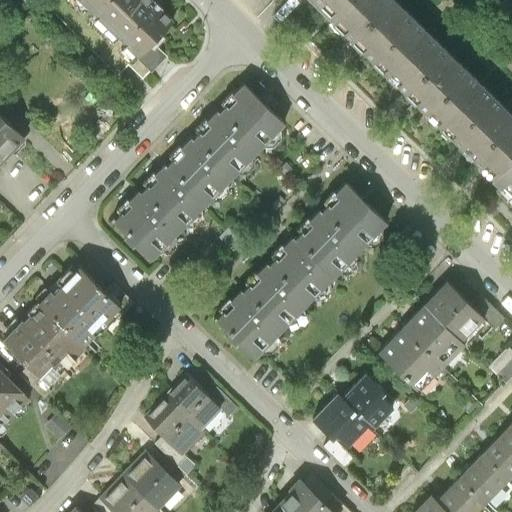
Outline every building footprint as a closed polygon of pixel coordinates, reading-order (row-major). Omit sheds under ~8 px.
[(52,0),(47,6),(117,76),(128,65),(142,79),(152,70),(135,53),(101,19),(82,0),(52,0)] [(82,0),(101,19),(120,0),(82,0)] [(172,16),(155,0),(120,0),(101,19),(135,53),(150,39),(172,16)] [(339,0),(314,0),(327,12),(339,0)] [(325,14),(379,66),(424,21),(401,0),(339,0),(327,12),(325,14)] [(424,21),(379,66),(433,120),(478,74),(424,21)] [(135,53),(152,70),(166,55),(150,39),(135,53)] [(511,155),(511,105),(478,74),(433,120),(490,176),(511,155)] [(243,85),(216,113),(256,152),(283,124),(243,85)] [(0,109),(0,158),(25,133),(0,109)] [(230,178),(256,152),(216,113),(190,139),(230,178)] [(190,139),(163,166),(203,206),(230,178),(190,139)] [(511,155),(490,176),(511,197),(511,155)] [(291,167),(285,160),(277,168),(283,174),(291,167)] [(163,166),(137,192),(176,233),(203,206),(163,166)] [(385,222),(345,184),(319,211),(358,250),(385,222)] [(151,258),(176,233),(137,192),(111,219),(151,258)] [(319,211),(291,239),(331,278),(358,250),(319,211)] [(331,278),(291,239),(266,265),(304,305),(331,278)] [(105,288),(74,257),(36,297),(80,341),(118,301),(105,288)] [(304,305),(266,265),(241,291),(280,330),(304,305)] [(423,298),(460,335),(482,312),(471,301),(445,276),(423,298)] [(111,281),(105,288),(118,301),(125,308),(132,302),(111,281)] [(280,330),(241,291),(212,320),(252,359),(280,330)] [(471,301),(482,312),(494,324),(502,316),(480,293),(471,301)] [(80,341),(36,297),(0,334),(28,360),(46,377),(80,341)] [(460,335),(423,298),(400,322),(441,362),(464,338),(460,335)] [(443,364),(441,362),(400,322),(375,346),(418,388),(443,364)] [(511,371),(511,348),(507,343),(487,363),(504,379),(511,371)] [(46,377),(28,360),(19,370),(43,393),(52,384),(46,377)] [(0,418),(27,391),(0,365),(0,418)] [(365,367),(339,393),(365,420),(369,423),(391,401),(379,389),(383,385),(365,367)] [(207,392),(184,369),(164,390),(198,423),(218,403),(207,392)] [(116,382),(108,377),(103,385),(111,390),(116,382)] [(215,385),(207,392),(218,403),(227,412),(235,405),(215,385)] [(339,393),(336,389),(310,414),(329,433),(334,429),(344,440),(365,420),(339,393)] [(203,427),(198,423),(164,390),(142,412),(162,432),(181,450),(203,427)] [(70,423),(56,409),(43,422),(57,436),(70,423)] [(481,447),(509,475),(511,471),(511,429),(504,423),(481,447)] [(181,450),(162,432),(154,441),(166,452),(175,462),(184,453),(181,450)] [(353,455),(331,434),(322,444),(343,465),(353,455)] [(158,460),(144,446),(121,469),(156,503),(179,480),(158,460)] [(457,472),(485,499),(509,475),(481,447),(457,472)] [(175,462),(166,452),(158,460),(179,480),(186,472),(185,471),(175,462)] [(184,453),(175,462),(185,471),(193,462),(184,453)] [(416,471),(407,462),(390,480),(398,488),(416,471)] [(148,511),(156,503),(121,469),(98,493),(116,511),(148,511)] [(304,479),(337,511),(351,511),(311,472),(304,479)] [(453,511),(472,511),(485,499),(457,472),(435,494),(453,511)] [(201,481),(194,474),(190,478),(197,485),(201,481)] [(299,475),(275,498),(289,511),(337,511),(304,479),(299,475)] [(453,511),(435,494),(429,488),(410,509),(413,511),(453,511)] [(116,511),(98,493),(89,502),(99,511),(116,511)] [(289,511),(275,498),(262,511),(289,511)] [(83,511),(72,501),(60,511),(83,511)]
